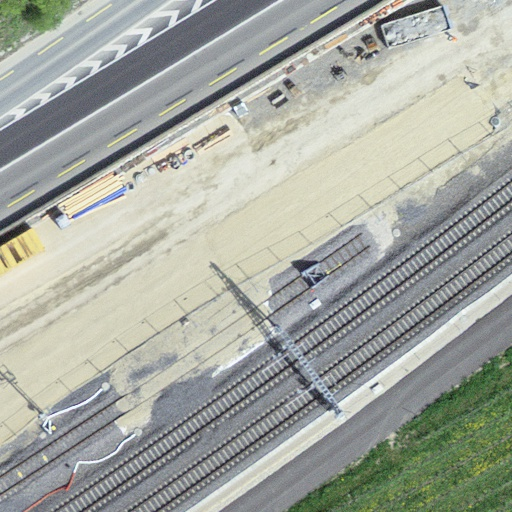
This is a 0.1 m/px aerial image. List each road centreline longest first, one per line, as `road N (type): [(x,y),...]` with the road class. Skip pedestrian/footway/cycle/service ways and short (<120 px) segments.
road 1 (tertiary): [(0,408),(511,78)]
road 2 (unclassified): [(243,511),(511,318)]
road 3 (trunk): [(281,0),(0,166)]
road 4 (tertiary): [(140,0),(0,95)]
